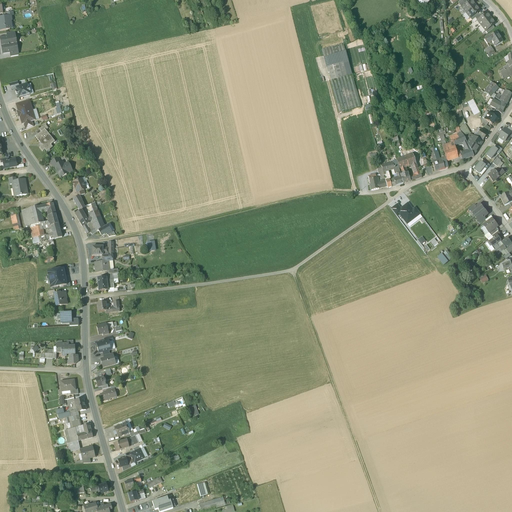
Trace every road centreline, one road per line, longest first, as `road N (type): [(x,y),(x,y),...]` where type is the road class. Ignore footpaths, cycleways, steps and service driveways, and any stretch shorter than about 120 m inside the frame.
road 1 (tertiary): [(125,511),(86,372),(80,243),(0,100)]
road 2 (track): [(325,70),(356,194),(324,193),(125,237)]
road 3 (track): [(404,188),(294,271),(137,293)]
road 4 (track): [(382,511),(294,271)]
